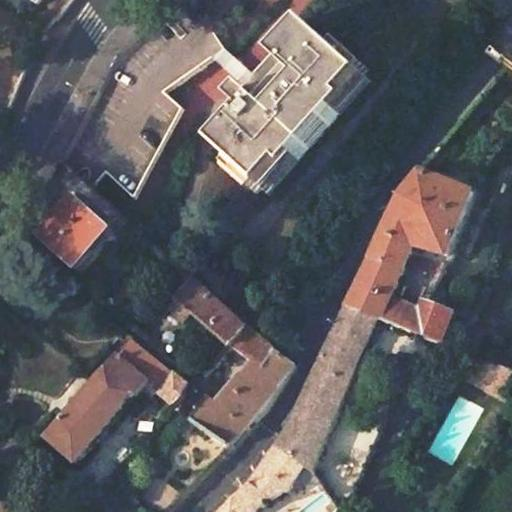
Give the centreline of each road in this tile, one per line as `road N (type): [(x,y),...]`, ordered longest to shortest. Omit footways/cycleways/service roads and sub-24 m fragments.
road 1 (unclassified): [(511,36),(385,188),(278,419),(190,511)]
road 2 (secondary): [(114,0),(52,91),(0,201)]
